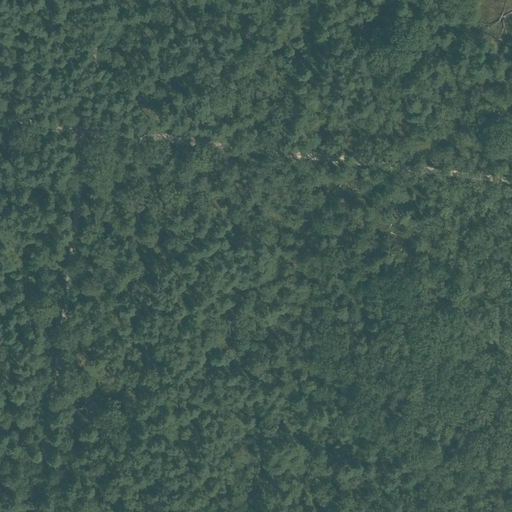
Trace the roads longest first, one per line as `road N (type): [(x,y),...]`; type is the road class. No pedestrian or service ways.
road 1 (track): [(85,128),(511,182)]
road 2 (track): [(30,511),(85,128)]
